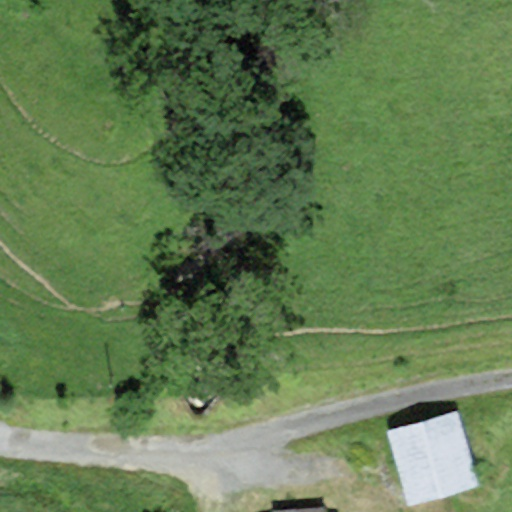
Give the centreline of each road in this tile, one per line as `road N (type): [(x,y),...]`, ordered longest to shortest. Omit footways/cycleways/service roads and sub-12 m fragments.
road 1 (track): [(257,449),(511,380)]
road 2 (residential): [(0,437),(257,449)]
